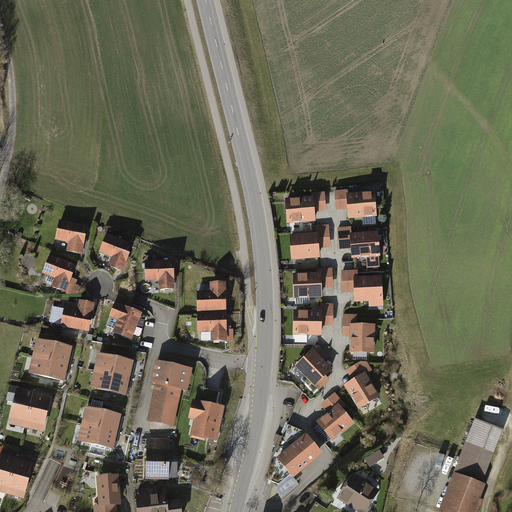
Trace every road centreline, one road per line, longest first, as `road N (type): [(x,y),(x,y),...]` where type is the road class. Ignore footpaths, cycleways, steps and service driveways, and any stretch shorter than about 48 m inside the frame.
road 1 (residential): [(238,502),(276,508),(328,455),(301,422),(336,381),(340,294),(332,209)]
road 2 (tertiary): [(262,367),(251,192),(205,0)]
road 3 (residential): [(262,367),(155,344),(140,428)]
road 4 (tertiary): [(238,502),(262,367)]
road 5 (track): [(0,29),(11,66),(8,164)]
